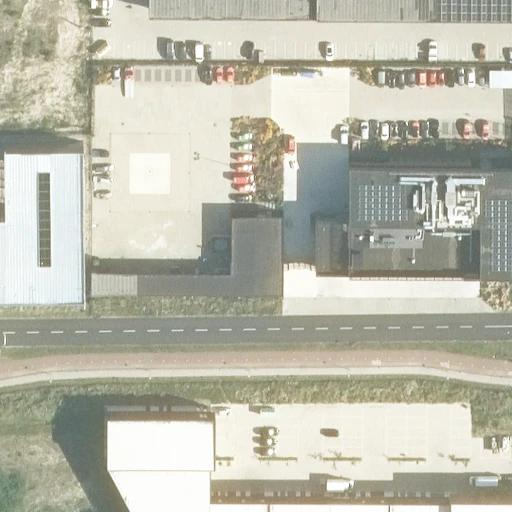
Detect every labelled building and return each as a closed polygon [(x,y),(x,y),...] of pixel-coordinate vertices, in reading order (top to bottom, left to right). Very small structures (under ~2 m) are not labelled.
[(0,0),(0,135),(90,135),(91,0),(0,0)] [(511,0),(147,0),(147,10),(511,11),(511,0)] [(0,295),(85,294),(82,141),(0,142),(1,212),(0,211),(0,295)] [(314,212),(314,267),(511,268),(511,158),(478,158),(478,159),(348,158),(347,212),(314,212)] [(0,511),(114,511),(121,508),(95,459),(94,406),(0,407),(0,511)] [(106,407),(106,457),(135,511),(209,511),(209,491),(210,407),(106,407)] [(209,511),(270,511),(271,492),(209,491),(209,511)] [(271,492),(270,511),(331,511),(332,492),(271,492)] [(332,492),(331,511),(391,511),(392,492),(332,492)] [(392,492),(391,511),(452,511),(453,493),(392,492)] [(511,511),(511,492),(453,493),(452,511),(511,511)]
